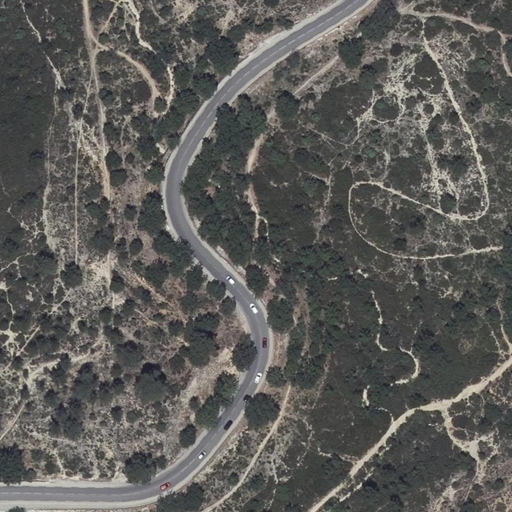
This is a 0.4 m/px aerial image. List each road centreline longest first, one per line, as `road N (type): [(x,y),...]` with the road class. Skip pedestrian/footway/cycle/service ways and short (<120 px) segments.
road 1 (secondary): [(0,493),(112,495),(152,487),(199,456),(246,394),(262,341),(243,297),(181,225),(174,179),(191,141),(239,79),(356,0)]
road 2 (track): [(511,364),(450,403),(406,416),(314,511)]
